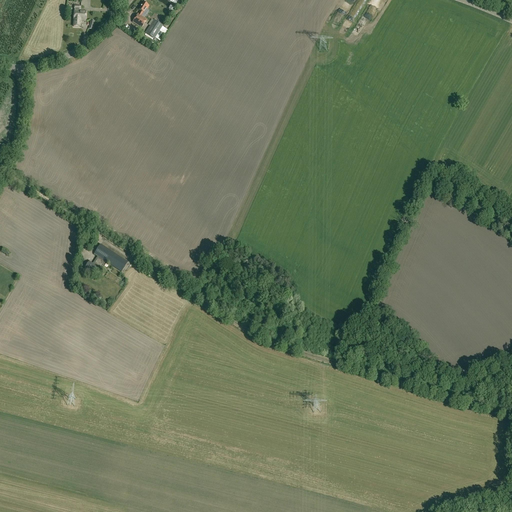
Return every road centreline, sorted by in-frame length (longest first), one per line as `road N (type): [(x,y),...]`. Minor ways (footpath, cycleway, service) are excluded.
road 1 (track): [(511,417),(257,337),(3,171)]
road 2 (tertiary): [(23,68),(85,47),(131,0)]
